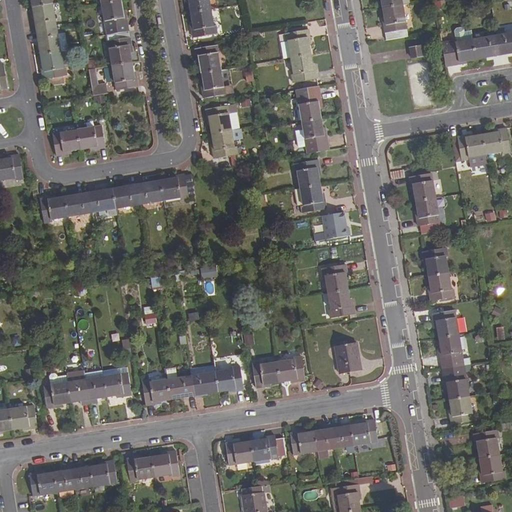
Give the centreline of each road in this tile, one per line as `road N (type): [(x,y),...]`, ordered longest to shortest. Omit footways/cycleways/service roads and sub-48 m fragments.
road 1 (tertiary): [(362,135),(408,394)]
road 2 (residential): [(200,426),(408,394)]
road 3 (residential): [(0,459),(200,426)]
road 4 (residential): [(171,160),(185,152),(189,135),(166,0)]
road 5 (residential): [(35,139),(41,167),(60,180),(171,160)]
road 6 (residential): [(138,0),(171,160)]
road 7 (tertiary): [(341,0),(362,135)]
